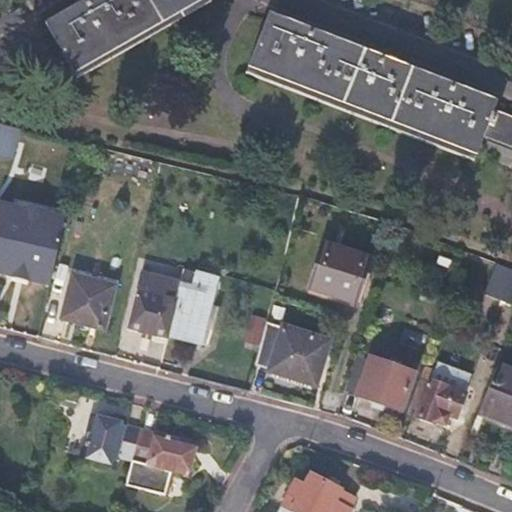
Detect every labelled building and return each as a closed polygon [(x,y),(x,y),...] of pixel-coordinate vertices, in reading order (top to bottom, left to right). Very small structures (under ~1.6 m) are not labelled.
[(44,24),(75,74),(198,0),(75,0),(77,4),(44,24)] [(482,135),(511,146),(511,115),(493,108),(496,100),(460,87),(462,81),(447,76),(445,81),(390,59),(392,54),(378,49),(376,54),(321,33),(322,27),(308,22),(306,28),(270,13),(249,68),(474,155),(482,135)] [(307,289),(353,303),(366,260),(321,245),(307,289)] [(2,280),(21,280),(22,248),(0,247),(0,285),(2,285),(2,280)] [(511,268),(495,263),(492,273),(470,266),(463,288),(511,303),(511,268)] [(193,285),(182,282),(168,336),(200,343),(217,279),(196,273),(193,285)] [(62,318),(103,329),(115,286),(73,274),(62,318)] [(163,338),(167,339),(168,336),(182,282),(166,278),(161,296),(140,290),(130,329),(150,334),(150,341),(162,344),(163,338)] [(266,322),(256,362),(270,366),(269,369),(315,382),(328,340),(266,322)] [(368,361),(356,356),(345,392),(400,411),(412,373),(369,358),(368,361)] [(511,371),(497,366),(479,413),(511,425),(511,371)] [(434,423),(443,426),(447,414),(455,417),(464,393),(422,378),(410,413),(419,418),(418,420),(432,425),(434,423)] [(105,425),(106,419),(92,416),(91,421),(105,425)] [(133,460),(141,430),(124,426),(125,424),(119,423),(120,420),(110,417),(109,420),(106,419),(105,425),(91,421),(82,455),(114,464),(117,456),(133,460)] [(133,460),(126,487),(164,496),(170,471),(187,475),(188,469),(191,470),(193,459),(191,459),(192,456),(187,454),(190,441),(157,431),(156,434),(141,430),(133,460)] [(187,454),(192,456),(195,442),(190,441),(187,454)] [(348,511),(355,498),(311,475),(305,486),(295,482),(280,511),(281,511),(348,511)]
